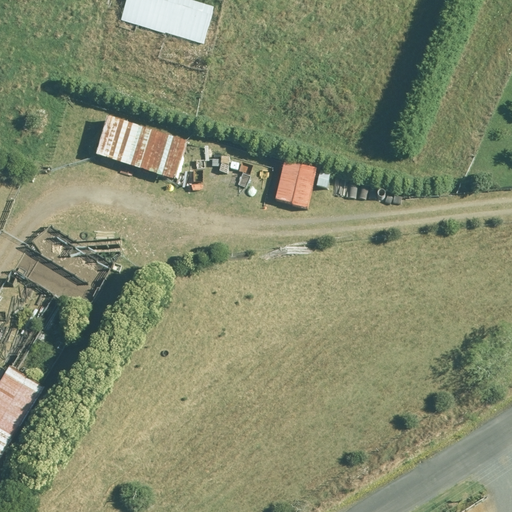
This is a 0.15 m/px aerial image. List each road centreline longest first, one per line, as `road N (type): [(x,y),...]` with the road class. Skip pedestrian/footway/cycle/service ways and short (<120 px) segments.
road 1 (unknown): [(122,238),(0,459)]
road 2 (unclassified): [(367,511),(511,418)]
